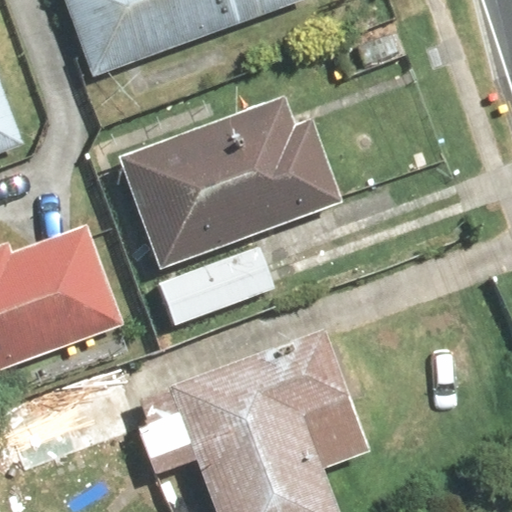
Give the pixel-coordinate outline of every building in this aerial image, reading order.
[(311,6),(308,0),(56,0),(89,88),(311,6)] [(0,154),(23,146),(0,88),(0,154)] [(342,211),(308,115),(291,121),(284,101),(105,165),(147,281),(342,211)] [(14,254),(9,242),(0,245),(0,376),(123,327),(82,227),(14,254)] [(0,433),(16,479),(136,438),(152,486),(197,471),(210,511),(332,511),(320,476),(368,460),(323,329),(166,382),(159,362),(0,416),(0,433)]
